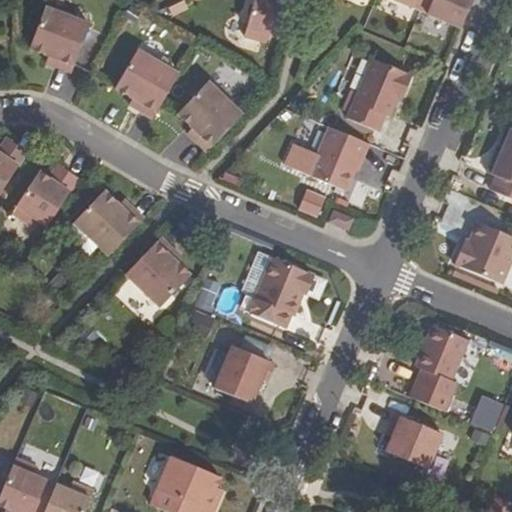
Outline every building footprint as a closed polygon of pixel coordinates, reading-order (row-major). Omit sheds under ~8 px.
[(282,39),(293,0),(254,0),(244,38),(266,44),(269,36),(282,39)] [(393,0),(412,8),(415,0),(393,0)] [(420,11),(424,0),(415,0),(412,8),(420,11)] [(424,0),(420,11),(427,14),(432,0),(424,0)] [(472,0),(432,0),(427,14),(461,29),(472,0)] [(58,60),(55,67),(71,72),(89,25),(44,8),(28,49),(48,57),(58,60)] [(216,37),(222,22),(200,14),(194,29),(216,37)] [(169,90),(178,76),(136,52),(115,89),(133,99),(142,104),(139,111),(153,119),(169,90)] [(45,63),(55,67),(58,60),(48,57),(45,63)] [(347,119),(377,132),(384,116),(389,118),(397,98),(400,92),(404,94),(412,76),(372,60),(347,119)] [(241,117),(241,116),(207,83),(177,115),(192,129),(200,136),(195,141),(207,153),(241,117)] [(129,105),(139,111),(142,104),(133,99),(129,105)] [(362,160),(368,145),(329,128),(309,177),(346,192),(359,159),(362,160)] [(187,134),(195,141),(200,136),(192,129),(187,134)] [(490,191),(511,200),(511,139),(507,150),(502,162),(498,160),(491,175),(496,177),(490,191)] [(13,144),(6,140),(0,149),(0,156),(3,159),(13,144)] [(0,193),(27,153),(13,144),(3,159),(0,156),(0,193)] [(502,149),(498,160),(502,162),(507,150),(502,149)] [(65,171),(58,166),(50,179),(51,183),(55,185),(65,171)] [(47,227),(78,180),(65,171),(55,185),(51,183),(50,179),(39,172),(11,214),(30,227),(35,219),(47,227)] [(318,211),(325,194),(307,187),(300,203),(318,211)] [(108,257),(143,219),(131,208),(126,213),(119,205),(103,191),(73,224),(108,257)] [(119,205),(126,213),(131,208),(123,200),(119,205)] [(328,220),(349,229),(354,217),(333,208),(328,220)] [(501,285),(511,259),(511,237),(477,223),(469,243),(465,251),(461,249),(454,266),(501,285)] [(160,238),(125,275),(160,308),(190,276),(175,262),(167,254),(172,249),(160,238)] [(167,254),(175,262),(180,256),(172,249),(167,254)] [(291,316),(293,317),(299,303),(297,302),(301,293),(303,294),(305,295),(314,276),(272,259),(254,300),(250,298),(244,312),(286,329),(291,316)] [(196,308),(211,311),(218,283),(203,279),(196,308)] [(221,289),(217,310),(232,313),(236,292),(221,289)] [(416,384),(462,404),(468,389),(462,386),(480,346),(433,326),(415,368),(422,371),(416,384)] [(269,381),(275,365),(232,347),(214,389),(252,405),(262,378),(269,381)] [(480,395),(468,424),(489,432),(501,404),(480,395)] [(393,435),(390,442),(384,455),(426,473),(441,438),(394,418),(387,433),(393,435)] [(385,439),(390,442),(393,435),(387,433),(385,439)] [(165,511),(209,511),(206,511),(216,488),(220,478),(171,457),(150,506),(165,511)] [(16,459),(0,496),(0,507),(8,511),(13,509),(16,511),(15,511),(33,511),(46,482),(33,477),(37,468),(16,459)] [(348,492),(378,504),(385,487),(355,475),(348,492)] [(43,511),(55,486),(46,482),(33,511),(43,511)] [(43,511),(84,511),(93,492),(72,483),(68,491),(55,486),(43,511)] [(206,511),(209,511),(213,511),(222,491),(216,488),(206,511)]
